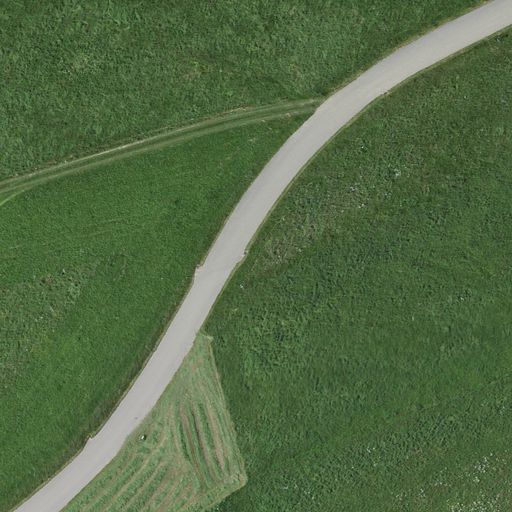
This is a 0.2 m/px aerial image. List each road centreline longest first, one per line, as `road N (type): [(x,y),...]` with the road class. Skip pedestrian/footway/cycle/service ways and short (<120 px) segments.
road 1 (unclassified): [(511,8),(389,71),(334,112),(275,174),(129,418),(36,511)]
road 2 (track): [(312,135),(274,116),(181,128),(0,187)]
